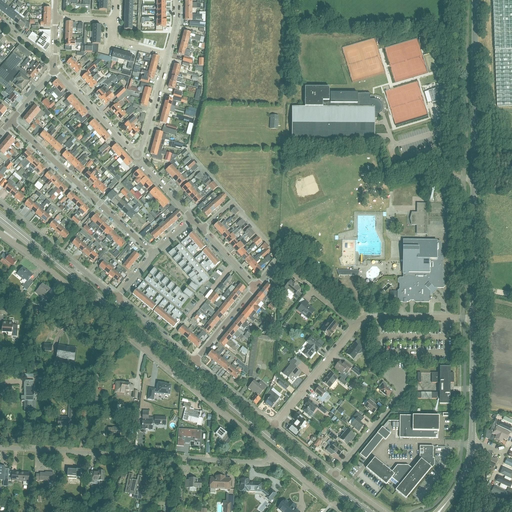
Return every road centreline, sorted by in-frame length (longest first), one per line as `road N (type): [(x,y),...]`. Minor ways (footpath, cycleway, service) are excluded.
road 1 (secondary): [(0,217),(364,511)]
road 2 (residential): [(274,455),(0,234)]
road 3 (unclassified): [(473,319),(475,0)]
road 4 (residential): [(0,446),(265,461),(274,455)]
road 5 (residential): [(153,255),(11,123)]
road 6 (residential): [(113,298),(0,202)]
road 7 (residential): [(255,289),(275,263),(357,326)]
road 8 (residential): [(274,427),(357,326)]
road 9 (unclassified): [(470,445),(473,319)]
road 10 (residential): [(137,158),(53,69)]
road 11 (residential): [(334,475),(400,394),(397,378)]
